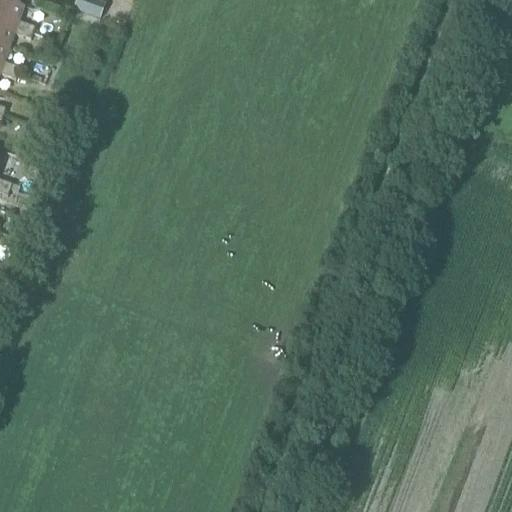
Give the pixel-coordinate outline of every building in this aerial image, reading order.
[(24,10),(0,0),(0,24),(33,36),(35,31),(19,25),(24,10)] [(33,36),(0,24),(0,47),(9,51),(14,37),(31,43),(33,36)] [(9,51),(0,47),(0,70),(18,77),(21,71),(4,65),(9,51)] [(18,77),(0,70),(0,78),(16,84),(18,77)] [(0,170),(1,166),(0,165),(0,189),(10,193),(12,188),(0,183),(0,170)] [(10,193),(0,189),(0,196),(8,200),(10,193)]
